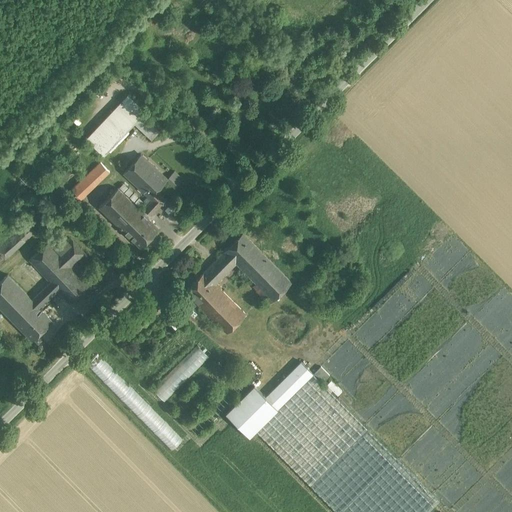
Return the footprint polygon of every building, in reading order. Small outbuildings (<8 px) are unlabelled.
[(128,95),(87,138),(104,155),(145,111),(128,95)] [(69,130),(63,137),(72,145),(78,138),(69,130)] [(167,180),(141,155),(123,173),(150,198),(157,191),(167,180)] [(101,162),(72,190),(81,199),(109,171),(101,162)] [(182,179),(174,171),(169,177),(177,184),(182,179)] [(143,213),(118,188),(99,207),(125,232),(143,213)] [(166,200),(157,191),(150,198),(152,200),(159,207),(166,200)] [(152,200),(144,209),(151,215),(159,207),(152,200)] [(165,209),(171,215),(176,209),(170,204),(165,209)] [(159,229),(143,213),(125,232),(140,247),(159,229)] [(24,220),(0,242),(0,251),(6,258),(35,231),(24,220)] [(71,243),(61,233),(50,243),(60,253),(71,243)] [(243,233),(226,250),(231,256),(228,259),(234,265),(236,263),(251,278),(269,260),(243,233)] [(50,243),(49,241),(29,259),(50,281),(58,289),(58,290),(69,302),(89,284),(78,273),(72,266),(60,253),(50,243)] [(71,243),(60,253),(72,266),(85,254),(73,241),(71,243)] [(226,250),(185,291),(201,307),(220,289),(221,288),(216,283),(234,265),(228,259),(231,256),(226,250)] [(85,254),(72,266),(78,273),(91,261),(85,254)] [(291,282),(269,260),(251,278),(260,287),(273,300),(291,282)] [(32,299),(7,274),(0,281),(0,306),(15,322),(35,302),(32,299)] [(50,281),(32,299),(35,302),(39,307),(58,289),(50,281)] [(273,300),(260,287),(251,296),(256,302),(261,297),(268,305),(273,300)] [(245,314),(220,289),(201,307),(227,333),(245,314)] [(39,307),(35,302),(15,322),(32,339),(52,320),(39,307)] [(164,400),(210,356),(200,346),(155,391),(164,400)] [(172,450),(183,439),(99,355),(88,366),(172,450)] [(301,361),(266,397),(255,385),(226,414),(249,437),(256,430),(256,431),(313,374),(314,374),(301,361)] [(330,375),(321,366),(315,373),(323,381),(330,375)] [(427,511),(439,501),(313,374),(256,431),(336,511),(427,511)]
